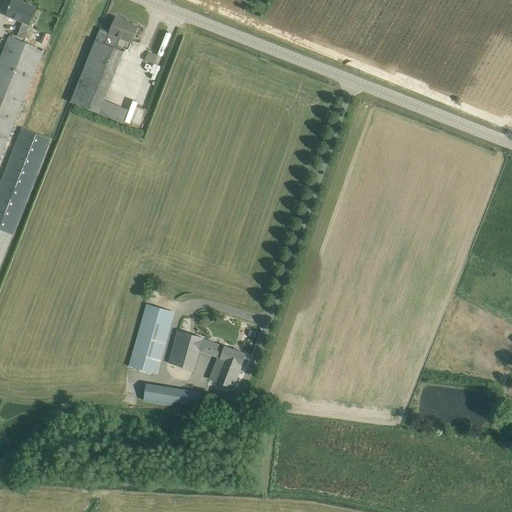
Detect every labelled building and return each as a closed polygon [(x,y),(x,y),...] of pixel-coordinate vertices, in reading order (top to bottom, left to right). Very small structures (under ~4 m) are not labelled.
[(36,7),(24,3),(24,5),(13,0),(10,6),(9,6),(9,8),(10,8),(7,14),(18,19),(18,20),(23,22),(17,37),(25,40),(35,18),(32,17),(36,7)] [(89,57),(71,102),(72,103),(123,123),(128,111),(104,101),(124,52),(115,48),(119,37),(132,42),(138,27),(116,18),(110,33),(100,29),(99,32),(89,57)] [(44,50),(19,40),(9,36),(0,59),(0,159),(21,107),(25,108),(28,102),(24,100),(44,50)] [(146,59),(154,63),(157,54),(149,51),(146,59)] [(0,264),(12,235),(14,236),(51,140),(21,128),(0,180),(0,264)] [(149,280),(149,277),(149,275),(148,272),(147,269),(144,267),(142,265),(138,264),(135,263),(132,263),(130,264),(127,265),(125,267),(123,270),(122,272),(121,276),(121,279),(122,282),(123,285),(125,287),(127,289),(130,290),(132,291),(135,291),(138,291),(142,290),(144,288),(147,285),(148,283),(149,280)] [(156,374),(174,312),(147,305),(129,366),(156,374)] [(189,333),(179,331),(170,363),(193,369),(199,350),(218,357),(210,379),(214,381),(233,388),(246,354),(224,346),(224,347),(202,339),(202,337),(189,333)] [(201,393),(190,392),(187,403),(199,405),(201,393)]
